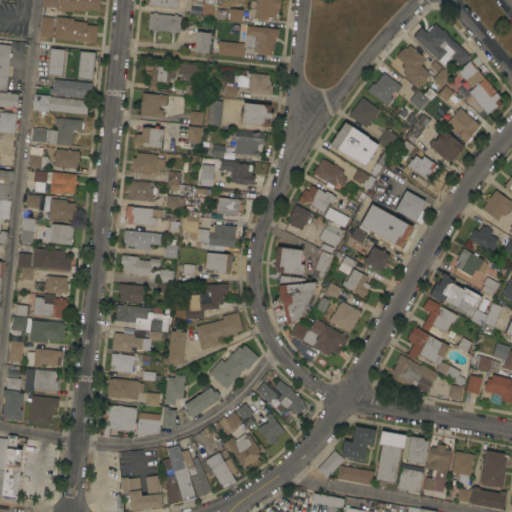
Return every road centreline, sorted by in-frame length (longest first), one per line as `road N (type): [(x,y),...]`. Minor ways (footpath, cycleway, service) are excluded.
road 1 (residential): [(124,0),(72,511)]
road 2 (residential): [(421,0),(299,135),(255,256),(257,308),(276,351),(318,388),(342,396)]
road 3 (residential): [(511,133),(450,205),(328,425),(230,511)]
road 4 (residential): [(342,396),(511,432)]
road 5 (residential): [(305,0),(299,135)]
